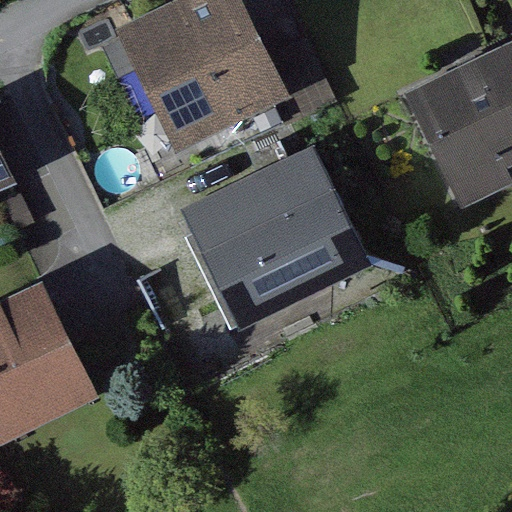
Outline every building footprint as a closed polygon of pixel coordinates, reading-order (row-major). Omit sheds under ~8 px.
[(247,0),(203,0),(127,38),(186,157),(298,102),(247,0)] [(511,51),(416,98),(468,205),(511,183),(511,51)] [(319,153),(187,219),(246,335),(378,269),(319,153)] [(0,162),(0,209),(17,202),(0,162)] [(56,293),(0,317),(0,453),(107,407),(56,293)]
